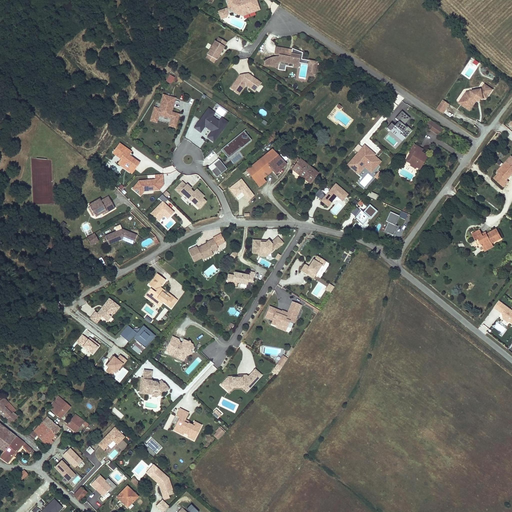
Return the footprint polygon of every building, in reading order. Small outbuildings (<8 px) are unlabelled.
[(245,0),(245,1),(242,2),(240,0),(225,0),(226,2),(227,1),(228,5),(227,5),(228,9),(231,10),(235,9),(240,11),(241,14),(242,17),(259,10),(256,1),(256,0),(245,0)] [(227,43),(218,38),(216,43),(215,42),(207,55),(208,56),(211,57),(215,60),(216,61),(227,43)] [(276,48),(275,56),(280,56),(281,51),(292,52),(292,50),(276,48)] [(279,64),(278,70),(283,71),(284,65),(286,65),(286,67),(293,68),(294,65),(298,66),(299,63),(300,54),(298,53),(298,51),(292,49),(292,50),(292,52),(281,51),(280,56),(279,58),(277,58),(275,58),(274,58),(273,58),(272,59),(271,59),(270,59),(268,60),(266,61),(265,62),(264,65),(276,67),(276,63),(279,64)] [(314,62),(301,59),(303,53),(301,52),(300,54),(299,63),(308,65),(306,75),(315,77),(315,75),(311,74),(312,71),(310,70),(311,66),(314,66),(314,62)] [(255,91),(261,83),(253,78),(252,79),(251,78),(251,77),(250,76),(248,76),(248,74),(240,76),(240,77),(238,78),(231,89),(239,94),(244,87),(248,86),(255,91)] [(175,77),(170,75),(166,81),(171,84),(175,77)] [(492,89),(485,84),(481,89),(466,92),(461,99),(470,105),(473,100),(476,99),(476,98),(479,97),(480,99),(487,97),(492,89)] [(155,105),(151,119),(157,121),(159,114),(172,116),(170,125),(176,126),(179,115),(171,112),(173,104),(171,104),(174,97),(164,93),(160,107),(155,105)] [(461,99),(459,102),(469,109),(476,101),(480,100),(480,99),(479,97),(476,98),(476,99),(473,100),(470,105),(461,99)] [(449,104),(443,100),(437,109),(443,113),(449,104)] [(219,122),(212,117),(215,113),(208,108),(194,129),(200,133),(205,127),(212,132),(207,138),(213,143),(218,136),(225,126),(228,122),(222,118),(219,122)] [(412,131),(407,127),(407,128),(405,127),(406,126),(404,125),(410,118),(402,111),(395,118),(399,121),(395,126),(391,123),(387,128),(390,131),(393,128),(401,134),(398,138),(402,142),(412,131)] [(444,129),(434,123),(430,129),(439,136),(444,129)] [(252,140),(245,131),(222,149),(229,158),(252,140)] [(246,171),(273,148),(269,147),(263,152),(261,149),(267,144),(266,143),(267,142),(268,143),(272,138),(268,135),(257,147),(259,150),(244,162),(230,174),(217,186),(223,192),(232,182),(232,181),(246,171)] [(119,141),(111,151),(120,158),(117,163),(132,173),(141,161),(130,154),(132,150),(119,141)] [(380,162),(370,154),(372,152),(364,146),(346,168),(355,175),(362,166),(371,173),(380,162)] [(413,150),(410,154),(412,155),(408,162),(412,164),(411,166),(415,168),(416,167),(420,169),(428,156),(421,152),(418,150),(418,149),(413,146),(411,149),(413,150)] [(273,148),(246,171),(259,187),(266,181),(263,178),(272,171),(277,177),(283,171),(282,169),(286,164),(273,148)] [(511,157),(511,156),(506,162),(497,172),(499,174),(494,179),(503,188),(509,182),(507,180),(511,175),(511,157)] [(293,165),(291,167),(292,168),(292,169),(310,184),(318,174),(299,159),(296,157),(294,160),(297,163),(294,166),(293,165)] [(228,170),(219,159),(209,167),(217,178),(228,170)] [(356,176),(362,169),(369,175),(371,173),(362,166),(355,175),(356,176)] [(159,190),(159,180),(163,180),(162,174),(155,175),(155,180),(139,181),(133,189),(140,196),(144,191),(144,188),(153,187),(154,191),(159,190)] [(198,209),(209,197),(196,187),(194,190),(182,179),(173,187),(198,209)] [(255,195),(242,179),(229,188),(236,197),(242,192),(248,200),(255,195)] [(348,195),(342,190),(335,184),(325,196),(321,201),(328,207),(336,197),(342,202),(348,195)] [(318,198),(321,201),(325,196),(322,194),(322,193),(319,190),(319,191),(315,195),(315,196),(318,198)] [(369,192),(367,195),(376,200),(378,197),(369,192)] [(94,218),(101,215),(103,213),(104,215),(114,209),(107,197),(100,202),(98,200),(87,206),(89,208),(93,216),(94,218)] [(163,202),(151,214),(158,222),(165,215),(171,209),(163,202)] [(378,211),(370,205),(363,212),(362,211),(361,212),(356,207),(351,213),(356,217),(355,218),(357,219),(363,224),(369,217),(371,219),(378,211)] [(174,213),(171,209),(165,215),(169,219),(174,213)] [(393,235),(398,226),(396,225),(399,217),(400,216),(399,216),(390,211),(386,221),(388,222),(384,231),(393,235)] [(405,220),(408,214),(401,211),(399,216),(400,216),(399,217),(405,220)] [(62,222),(58,229),(67,236),(70,233),(64,228),(66,225),(62,222)] [(105,236),(109,246),(119,242),(118,240),(122,238),(130,242),(133,234),(122,229),(105,236)] [(472,235),(476,242),(479,240),(481,245),(484,249),(492,245),(492,243),(499,239),(497,236),(500,234),(497,229),(487,235),(483,237),(482,234),(480,231),(472,235)] [(94,233),(87,238),(92,246),(99,242),(94,233)] [(118,240),(119,242),(122,240),(133,245),(137,236),(133,234),(130,242),(122,238),(118,240)] [(261,241),(253,240),(252,253),(258,253),(258,252),(271,253),(271,251),(275,248),(276,249),(283,243),(278,237),(271,243),(268,240),(266,243),(261,242),(261,241)] [(200,249),(200,247),(198,248),(197,246),(189,250),(194,262),(202,258),(203,260),(209,257),(208,254),(212,252),(218,248),(214,239),(207,242),(208,243),(201,247),(202,248),(200,249)] [(233,260),(238,254),(234,251),(229,257),(233,260)] [(315,275),(321,265),(323,266),(326,262),(317,256),(314,261),(313,260),(310,265),(311,265),(310,267),(309,267),(305,264),(301,271),(306,275),(309,271),(315,275)] [(235,271),(234,274),(229,273),(228,281),(233,282),(233,281),(238,282),(248,283),(247,288),(252,289),(255,271),(250,270),(250,274),(235,271)] [(151,289),(147,294),(160,304),(162,302),(171,308),(176,300),(167,293),(165,295),(162,292),(158,289),(160,287),(165,280),(157,274),(149,285),(157,291),(156,292),(151,289)] [(329,283),(315,275),(313,277),(327,286),(329,283)] [(334,287),(329,283),(327,286),(325,289),(331,293),(333,289),(334,287)] [(160,304),(147,294),(146,296),(159,306),(160,304)] [(101,316),(104,319),(110,311),(112,313),(113,314),(119,306),(108,298),(97,313),(94,311),(92,315),(98,320),(101,316)] [(302,304),(293,301),(291,305),(300,309),(302,304)] [(511,310),(502,303),(497,309),(500,312),(502,311),(503,318),(508,322),(508,321),(511,323),(511,310)] [(292,321),(294,317),(296,318),(300,309),(291,305),(288,312),(283,310),(282,311),(282,312),(277,310),(278,309),(270,305),(266,316),(273,319),(272,323),(278,325),(279,323),(287,326),(290,320),(292,321)] [(483,323),(491,328),(499,314),(491,310),(483,323)] [(110,311),(104,319),(106,321),(112,313),(110,311)] [(98,320),(92,315),(89,318),(96,323),(98,320)] [(156,335),(143,326),(138,333),(129,327),(124,333),(122,335),(131,342),(133,339),(146,349),(156,335)] [(82,335),(77,341),(92,353),(97,347),(99,345),(90,338),(88,340),(82,335)] [(172,336),(169,342),(173,344),(174,345),(175,345),(179,344),(181,344),(181,343),(179,342),(178,339),(172,336)] [(183,339),(181,343),(181,344),(179,344),(175,345),(174,345),(173,344),(169,342),(166,350),(170,352),(169,354),(178,357),(180,353),(184,354),(185,354),(186,355),(192,352),(190,349),(193,347),(192,343),(190,343),(189,340),(187,341),(183,339)] [(112,375),(114,373),(116,374),(126,360),(120,356),(117,360),(113,357),(106,367),(108,369),(107,371),(112,375)] [(281,367),(287,359),(283,357),(277,365),(281,367)] [(281,367),(277,365),(272,372),(277,375),(281,367)] [(141,377),(140,391),(146,392),(145,393),(152,394),(152,392),(158,393),(158,391),(161,392),(164,390),(161,386),(164,384),(162,381),(158,383),(155,383),(154,382),(152,381),(152,380),(150,380),(152,371),(144,370),(143,377),(141,377)] [(228,377),(221,385),(227,391),(232,386),(246,385),(249,388),(261,375),(255,370),(248,377),(237,378),(232,378),(232,377),(228,377)] [(52,409),(51,410),(60,418),(70,407),(59,397),(54,403),(53,402),(51,405),(50,404),(48,406),(52,409)] [(0,400),(0,413),(6,420),(11,423),(17,417),(12,413),(15,411),(9,405),(3,398),(0,400)] [(193,440),(201,425),(194,422),(192,426),(188,423),(184,421),(184,420),(188,413),(179,409),(176,416),(179,418),(175,426),(180,428),(179,431),(183,433),(188,435),(187,437),(193,440)] [(221,415),(216,410),(212,414),(217,419),(221,415)] [(67,424),(67,425),(74,431),(75,432),(82,424),(87,427),(88,425),(75,415),(67,424)] [(47,417),(42,423),(55,434),(60,428),(52,422),(52,421),(47,417)] [(42,423),(37,427),(47,437),(45,439),(49,444),(51,443),(50,441),(55,434),(42,423)] [(0,448),(4,451),(16,437),(0,424),(0,448)] [(179,431),(180,428),(175,426),(173,430),(183,435),(183,433),(179,431)] [(33,431),(28,436),(33,440),(37,435),(47,446),(49,444),(45,439),(47,437),(37,427),(33,432),(33,431)] [(125,438),(121,434),(115,428),(98,445),(104,451),(113,442),(117,446),(125,438)] [(218,440),(224,433),(219,428),(216,431),(217,432),(213,436),(218,440)] [(0,456),(8,463),(14,456),(22,446),(24,443),(19,439),(16,437),(4,451),(0,456)] [(24,448),(29,453),(32,450),(26,445),(24,447),(24,448)] [(149,448),(146,450),(153,456),(155,454),(149,448)] [(82,461),(71,449),(63,456),(74,467),(82,461)] [(74,474),(62,461),(55,467),(68,481),(74,474)] [(17,477),(21,480),(28,475),(24,470),(17,477)] [(168,479),(159,471),(158,472),(156,471),(151,476),(159,483),(160,485),(159,485),(161,493),(172,490),(168,479)] [(103,496),(109,490),(110,491),(116,485),(115,484),(108,478),(105,481),(99,475),(91,484),(103,496)] [(160,485),(159,483),(151,476),(150,477),(159,485),(160,485)] [(116,497),(119,500),(121,498),(126,503),(124,505),(128,508),(138,497),(127,486),(116,497)] [(80,488),(74,495),(80,500),(86,493),(80,488)] [(97,498),(100,495),(95,491),(83,505),(88,510),(92,506),(97,510),(103,504),(97,498)] [(54,499),(41,511),(42,511),(57,511),(63,507),(54,499)] [(163,500),(158,505),(163,511),(168,505),(163,500)]
